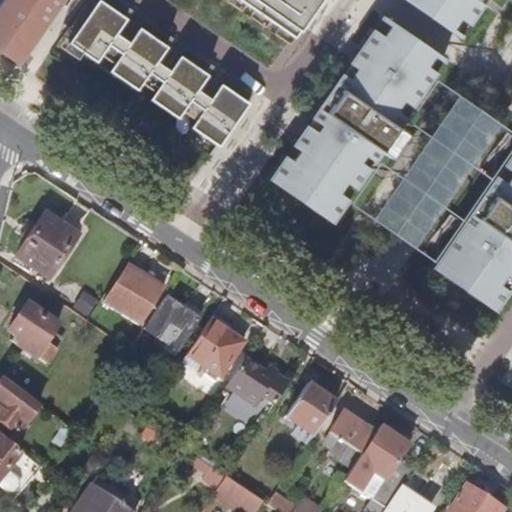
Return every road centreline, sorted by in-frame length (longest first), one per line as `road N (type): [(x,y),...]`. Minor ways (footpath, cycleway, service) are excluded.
road 1 (unclassified): [(449,420),(188,249)]
road 2 (unclassified): [(188,249),(8,129)]
road 3 (residential): [(188,249),(293,92)]
road 4 (residential): [(157,0),(293,92)]
